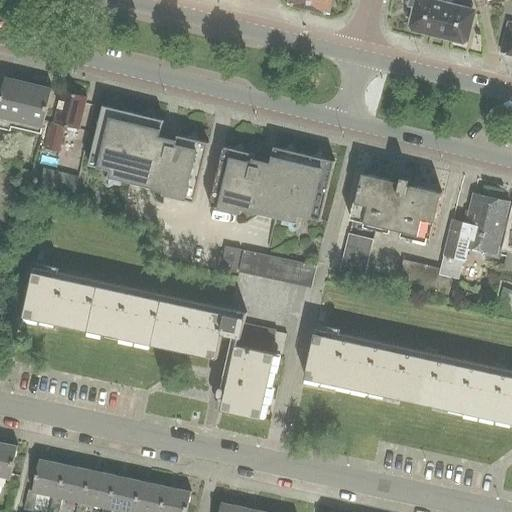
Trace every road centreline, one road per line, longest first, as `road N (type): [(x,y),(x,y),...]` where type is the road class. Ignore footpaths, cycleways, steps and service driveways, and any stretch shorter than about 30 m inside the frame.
road 1 (residential): [(492,511),(0,405)]
road 2 (tertiary): [(0,38),(344,122)]
road 3 (tertiary): [(359,59),(120,0)]
road 4 (tertiary): [(344,122),(511,162)]
road 5 (tertiary): [(511,95),(359,59)]
